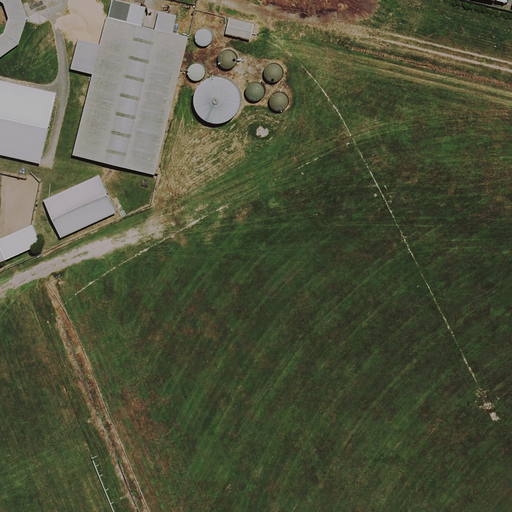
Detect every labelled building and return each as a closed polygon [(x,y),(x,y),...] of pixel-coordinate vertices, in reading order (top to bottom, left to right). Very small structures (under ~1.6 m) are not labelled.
[(0,0),(0,58),(19,45),(27,19),(20,0),(0,0)] [(162,176),(196,31),(109,11),(74,155),(162,176)] [(254,23),(230,18),(226,35),(250,41),(254,23)] [(194,104),(195,108),(197,112),(199,115),(201,117),(205,120),(208,121),(212,122),(216,123),(219,122),(223,121),(227,120),(230,117),(232,115),(235,112),(236,108),(237,104),(238,101),(237,97),(236,93),(235,90),(232,87),(230,84),(227,82),(223,80),(219,79),(216,79),(212,79),(208,80),(205,82),(202,84),(199,87),(197,90),(195,93),(194,97),(194,101),(194,104)] [(0,156),(37,165),(54,93),(0,80),(0,156)] [(112,213),(96,175),(41,199),(57,237),(112,213)] [(0,260),(39,244),(31,224),(0,236),(0,260)]
